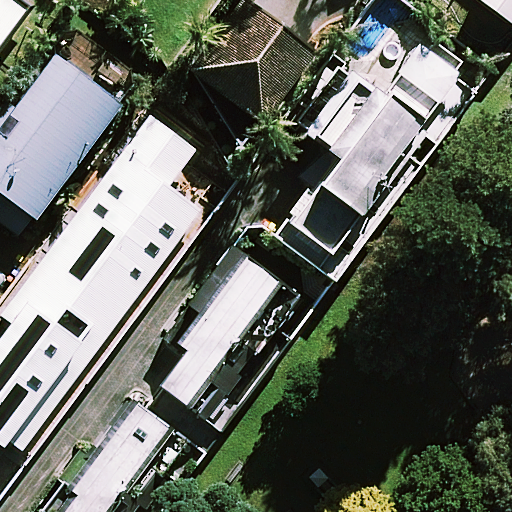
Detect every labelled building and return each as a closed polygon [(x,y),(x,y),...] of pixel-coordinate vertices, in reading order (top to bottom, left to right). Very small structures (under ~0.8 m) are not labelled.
[(0,0),(0,41),(26,7),(16,0),(0,0)] [(253,0),(242,0),(191,67),(257,118),(313,46),(253,0)] [(511,0),(486,0),(511,19),(511,0)] [(414,38),(396,65),(437,93),(456,65),(414,38)] [(121,100),(53,49),(0,120),(0,185),(37,213),(121,100)] [(346,64),(304,126),(327,141),(304,175),(311,179),(287,215),(333,247),(422,115),(346,64)] [(21,335),(0,363),(0,436),(32,459),(208,213),(181,193),(212,151),(155,111),(3,323),(21,335)] [(156,381),(164,388),(152,405),(192,433),(203,417),(224,432),(319,300),(239,242),(172,336),(183,344),(156,381)] [(152,405),(133,391),(70,480),(76,484),(55,511),(164,511),(211,447),(192,433),(152,405)]
